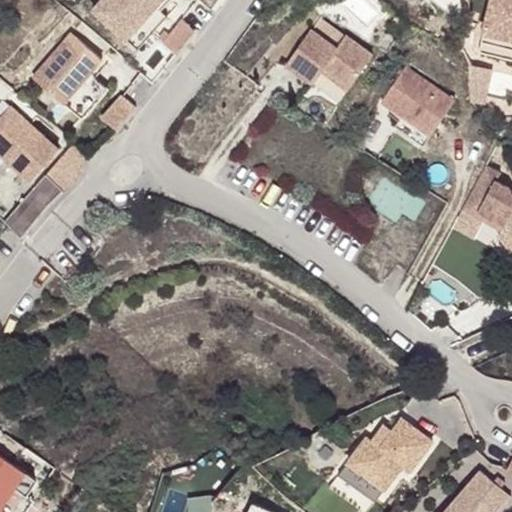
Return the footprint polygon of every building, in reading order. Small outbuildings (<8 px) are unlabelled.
[(106,0),(97,11),(131,41),(160,7),(166,0),(106,0)] [(511,0),(487,0),(480,28),(511,36),(511,0)] [(511,36),(480,28),(475,49),(511,58),(511,36)] [(327,66),(353,84),(374,54),(347,35),(339,47),(312,29),(288,64),(315,83),(324,70),(327,66)] [(75,33),(37,77),(67,103),(94,73),(106,58),(75,33)] [(327,66),(324,70),(350,89),(353,84),(327,66)] [(407,68),(383,103),(400,115),(428,135),(453,100),(407,68)] [(94,73),(67,103),(86,119),(112,89),(94,73)] [(108,121),(120,130),(139,107),(127,98),(108,121)] [(14,106),(0,122),(0,138),(17,152),(13,156),(38,178),(63,149),(14,106)] [(428,135),(400,115),(392,126),(421,146),(428,135)] [(0,138),(0,144),(13,156),(17,152),(0,138)] [(81,144),(48,177),(63,192),(75,182),(80,179),(83,175),(85,172),(87,167),(88,162),(92,154),(81,144)] [(489,166),(464,210),(504,232),(511,216),(511,190),(499,182),(503,174),(489,166)] [(48,177),(6,220),(22,236),(37,218),(63,192),(48,177)] [(368,429),(325,480),(359,509),(401,459),(409,465),(432,438),(403,413),(393,425),(386,419),(373,434),(368,429)] [(0,501),(24,466),(0,449),(3,445),(0,443),(0,501)] [(511,495),(483,471),(447,511),(499,511),(511,498),(511,495)] [(274,511),(253,503),(249,511),(274,511)]
